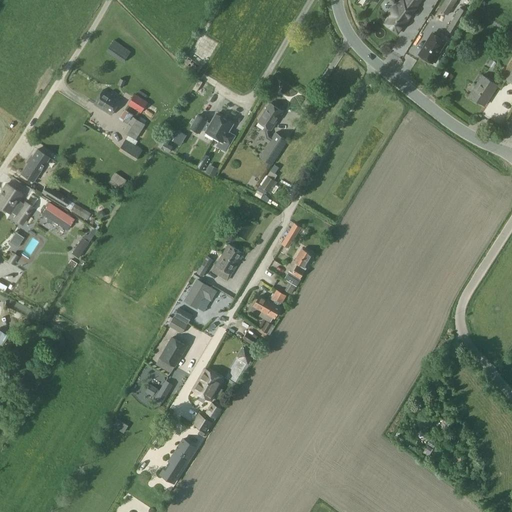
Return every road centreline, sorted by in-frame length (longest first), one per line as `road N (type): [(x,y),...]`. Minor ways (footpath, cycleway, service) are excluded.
road 1 (tertiary): [(511,152),(467,134),(368,59),(343,26),(337,0)]
road 2 (unclassified): [(511,402),(456,336),(454,316),(511,219)]
road 3 (track): [(0,172),(103,0)]
